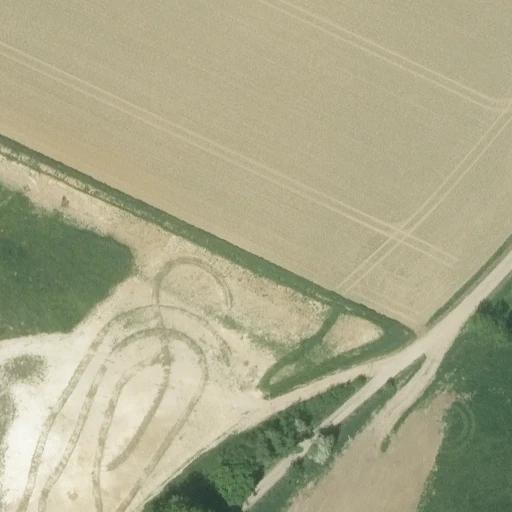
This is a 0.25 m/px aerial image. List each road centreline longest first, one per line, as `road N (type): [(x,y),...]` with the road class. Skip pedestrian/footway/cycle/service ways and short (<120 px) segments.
road 1 (track): [(234,511),(511,258)]
road 2 (track): [(401,361),(268,407)]
